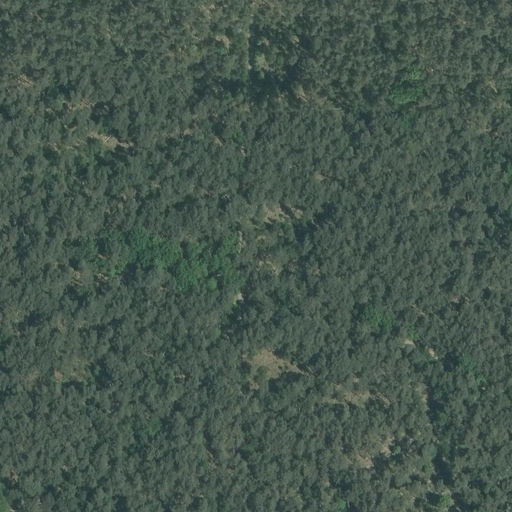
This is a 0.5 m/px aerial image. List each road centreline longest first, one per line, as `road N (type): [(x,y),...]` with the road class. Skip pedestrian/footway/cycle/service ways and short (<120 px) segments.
road 1 (track): [(511,401),(394,338),(249,312)]
road 2 (track): [(245,182),(0,163)]
road 3 (track): [(249,312),(230,284),(245,182)]
